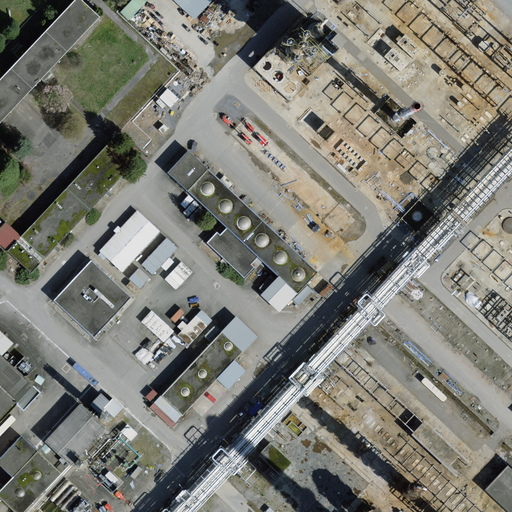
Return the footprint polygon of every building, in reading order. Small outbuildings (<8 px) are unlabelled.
[(80,0),(74,0),(0,80),(0,122),(99,16),(80,0)] [(129,17),(145,0),(128,0),(120,9),(129,17)] [(176,0),(195,17),(210,0),(176,0)] [(271,47),(269,51),(274,58),(287,48),(292,51),(301,61),(316,48),(330,65),(358,43),(367,47),(362,56),(389,88),(398,80),(408,84),(421,73),(412,62),(427,50),(400,17),(371,42),(373,35),(357,27),(360,20),(365,22),(368,15),(369,15),(372,9),(329,44),(299,8),(285,20),(273,45),(271,47)] [(108,140),(21,234),(5,219),(0,224),(0,243),(31,272),(132,162),(108,140)] [(188,151),(168,175),(227,229),(219,235),(217,232),(206,244),(244,282),(262,263),(278,276),(260,295),(280,314),(318,272),(188,151)] [(99,248),(121,270),(160,229),(137,208),(99,248)] [(153,273),(179,246),(167,235),(142,262),(153,273)] [(182,259),(165,276),(176,287),(193,270),(182,259)] [(91,260),(55,302),(96,340),(134,299),(91,260)] [(129,276),(141,287),(151,276),(139,265),(129,276)] [(178,330),(191,342),(213,318),(200,306),(178,330)] [(142,319),(164,340),(175,330),(152,308),(142,319)] [(236,316),(162,396),(183,416),(192,406),(201,419),(252,362),(242,353),(255,336),(236,316)] [(0,386),(0,423),(19,403),(0,386)] [(112,417),(121,407),(101,389),(92,399),(112,417)] [(80,405),(43,443),(71,466),(103,427),(80,405)] [(21,438),(0,460),(0,467),(12,478),(0,490),(0,498),(14,511),(26,511),(62,475),(21,438)] [(511,511),(511,467),(509,465),(483,491),(509,511),(511,511)]
